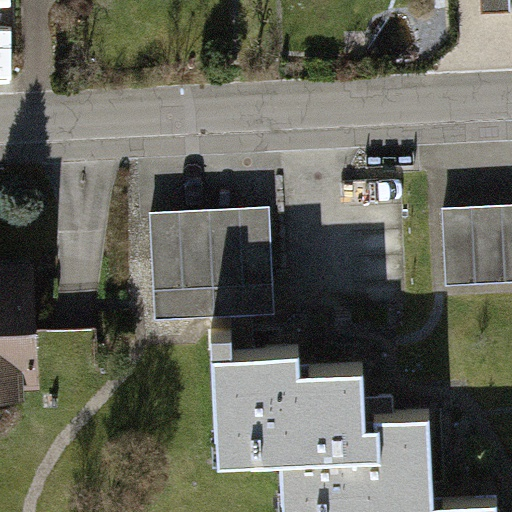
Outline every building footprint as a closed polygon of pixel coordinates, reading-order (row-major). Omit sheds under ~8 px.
[(511,0),(486,0),(487,8),(511,7),(511,0)] [(511,207),(450,210),(452,276),(511,273),(511,207)] [(262,209),(156,216),(162,311),(268,304),(262,209)] [(0,395),(37,394),(37,382),(56,381),(50,250),(0,252),(0,395)] [(297,349),(211,354),(217,463),(281,459),(381,453),(379,420),(364,420),(361,368),(298,371),(297,349)] [(381,453),(281,459),(283,511),(497,511),(496,492),(432,495),(427,410),(379,412),(379,420),(381,453)]
